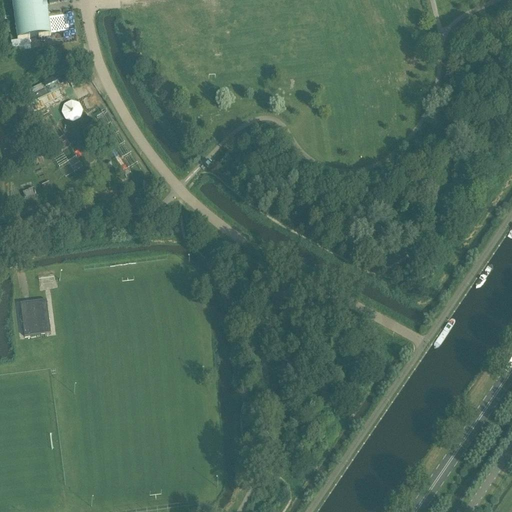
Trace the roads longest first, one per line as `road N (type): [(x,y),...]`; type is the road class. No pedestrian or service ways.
road 1 (unclassified): [(423,344),(242,241),(178,189),(118,105),(84,0)]
road 2 (unclassified): [(423,344),(307,511)]
road 3 (primary): [(417,511),(511,373)]
road 4 (unclassified): [(511,214),(423,344)]
